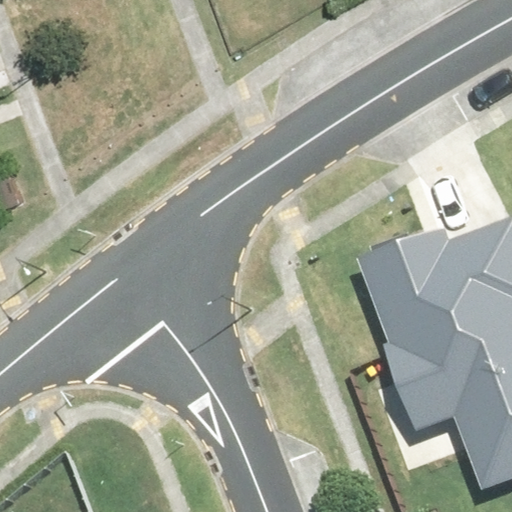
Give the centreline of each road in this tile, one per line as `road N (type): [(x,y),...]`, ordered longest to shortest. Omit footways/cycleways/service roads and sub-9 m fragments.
road 1 (residential): [(138,276),(449,67),(511,34)]
road 2 (residential): [(138,276),(206,379),(258,511)]
road 3 (residential): [(0,395),(138,276)]
